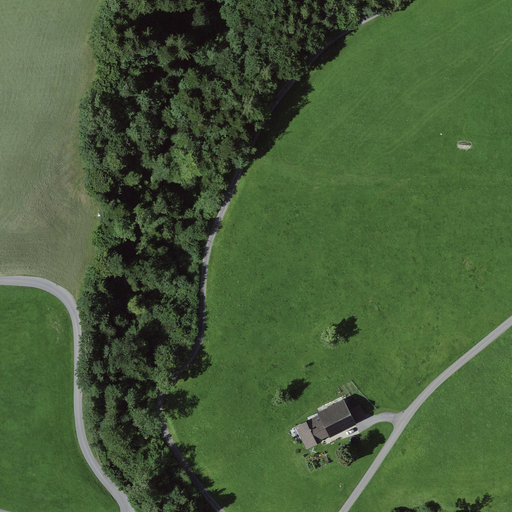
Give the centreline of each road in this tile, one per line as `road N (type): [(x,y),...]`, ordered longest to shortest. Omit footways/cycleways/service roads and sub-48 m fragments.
road 1 (track): [(220,511),(174,447),(159,400),(199,344),(208,246),(252,141),(291,81),(327,43),(402,0)]
road 2 (unclassified): [(0,281),(44,285),(70,305),(80,438),(127,511)]
road 3 (unclassified): [(338,511),(442,376),(511,320)]
